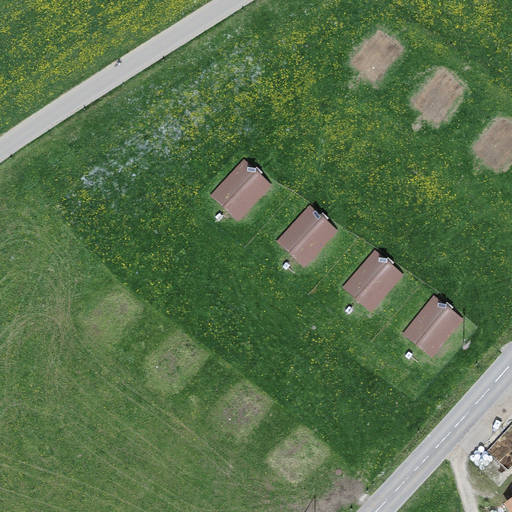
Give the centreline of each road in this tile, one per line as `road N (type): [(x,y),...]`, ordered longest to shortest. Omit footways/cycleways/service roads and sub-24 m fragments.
road 1 (unclassified): [(234,0),(0,153)]
road 2 (tertiary): [(511,366),(376,511)]
